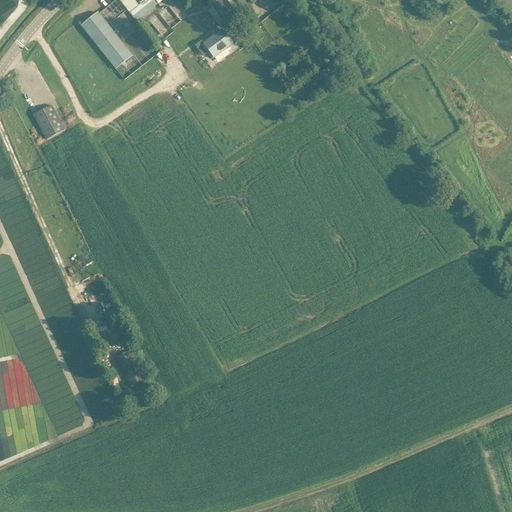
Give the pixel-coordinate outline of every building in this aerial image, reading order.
[(225,19),(236,13),(229,0),(217,0),(216,1),(225,19)] [(175,31),(168,22),(176,16),(168,6),(146,23),(161,42),(175,31)] [(132,56),(98,13),(81,26),(116,70),(132,56)] [(222,29),(203,44),(208,51),(214,59),(233,44),(222,29)] [(202,56),(208,51),(203,44),(201,41),(195,46),(202,56)] [(325,70),(319,75),(325,83),(332,79),(325,70)] [(51,106),(34,115),(47,140),(65,131),(51,106)] [(27,221),(7,226),(12,244),(24,241),(23,237),(31,235),(27,221)] [(130,351),(125,353),(116,358),(130,387),(134,385),(139,394),(147,391),(142,381),(144,380),(130,351)] [(89,411),(95,424),(112,416),(106,403),(100,406),(89,411)]
